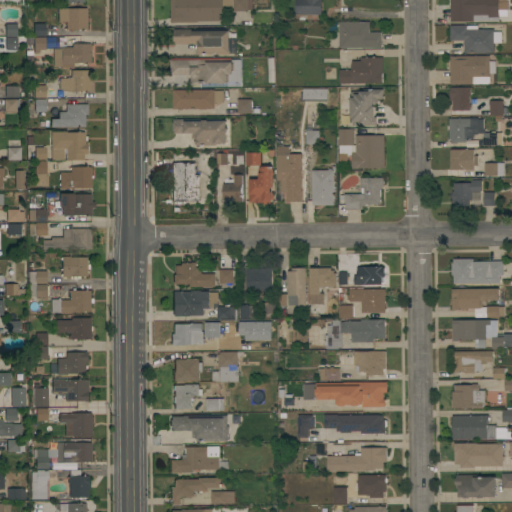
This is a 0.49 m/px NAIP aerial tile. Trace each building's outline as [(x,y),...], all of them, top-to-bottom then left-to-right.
[(252,0),(252,10),(246,10),(246,11),(223,11),(223,13),(220,14),(220,21),(198,21),(198,22),(171,23),(170,0),(252,0)] [(294,14),(294,0),(321,0),(321,15),(294,14)] [(450,22),(450,0),(506,0),(506,16),(499,16),(499,21),(450,22)] [(87,8),(87,17),(89,17),(89,21),(87,21),(87,29),(72,29),(72,31),(69,31),(69,29),(64,29),(64,27),(66,27),(66,22),(64,22),(64,23),(62,23),(62,21),(58,21),(58,8),(87,8)] [(369,22),(369,33),(381,32),(381,47),(339,48),(339,22),(369,22)] [(17,23),(17,36),(5,36),(5,23),(17,23)] [(45,23),(45,35),(34,36),(34,23),(45,23)] [(494,29),(494,32),(501,32),(501,43),(493,43),(493,53),(464,53),(464,41),(450,41),(450,25),(466,25),(466,26),(478,26),(478,29),(494,29)] [(230,29),(230,54),(216,55),(216,52),(212,52),(212,54),(196,55),(196,43),(193,43),(193,44),(173,44),(173,35),(174,35),(174,30),(230,29)] [(16,37),(17,49),(6,49),(6,37),(16,37)] [(45,49),(39,49),(39,53),(34,53),(34,37),(45,37),(45,49)] [(61,47),(72,47),(72,43),(90,43),(90,50),(91,50),(91,55),(90,55),(90,62),(73,63),(73,66),(52,66),(52,48),(61,48),(61,47)] [(489,56),(489,61),(495,61),(495,74),(489,74),(489,84),(473,84),(450,84),(449,56),(489,56)] [(339,84),(339,70),(351,70),(351,61),(360,61),(360,57),(382,57),(382,83),(339,84)] [(232,59),(232,63),(233,63),(233,71),(232,71),(232,74),(229,74),(229,83),(222,83),(222,84),(217,84),(217,83),(206,84),(206,82),(190,82),(190,75),(170,76),(170,60),(232,59)] [(249,80),(262,80),(261,67),(249,68),(249,80)] [(90,78),(91,78),(91,84),(90,84),(90,91),(64,91),(59,88),(59,77),(71,77),(71,70),(90,69),(90,78)] [(5,85),(19,85),(19,96),(5,97),(5,85)] [(46,97),(34,97),(34,98),(32,98),(32,96),(32,89),(34,89),(34,85),(45,85),(46,97)] [(470,87),(471,96),(469,96),(469,104),(471,104),(471,108),(469,108),(469,110),(452,111),(452,101),(449,101),(449,88),(470,87)] [(302,100),(302,89),(327,89),(327,100),(302,100)] [(350,91),(370,91),(370,90),(383,89),(383,99),(379,99),(379,100),(374,106),(375,117),(376,117),(376,126),(353,126),(352,118),(351,118),(350,91)] [(222,90),(222,103),(214,103),(214,109),(173,109),(172,90),(214,90),(214,91),(222,90)] [(18,99),(18,106),(16,106),(16,111),(4,111),(4,99),(18,99)] [(46,111),(35,111),(35,114),(31,114),(31,108),(34,108),(34,99),(46,99),(46,111)] [(252,99),(252,113),(238,113),(238,99),(252,99)] [(503,116),(489,116),(489,105),(485,105),(485,100),(490,100),(490,101),(503,101),(503,116)] [(51,127),(50,119),(58,118),(58,111),(66,111),(66,104),(88,103),(88,114),(85,114),(85,126),(51,127)] [(481,120),(482,130),(478,130),(478,134),(474,134),(474,137),(473,137),(473,138),(466,138),(466,142),(457,142),(457,144),(450,144),(450,140),(449,140),(449,119),(477,118),(477,120),(481,120)] [(223,119),(223,120),(226,120),(226,128),(228,128),(228,133),(226,133),(227,144),(216,144),(217,146),(197,146),(195,144),(195,141),(197,139),(192,139),(192,134),(173,134),(173,131),(172,122),(173,122),(173,119),(223,119)] [(353,146),(338,146),(338,129),(353,129),(353,146)] [(51,131),(67,131),(85,131),(85,136),(87,136),(87,140),(85,140),(85,143),(87,143),(87,153),(83,153),(83,159),(66,159),(66,153),(64,153),(64,159),(51,159),(51,131)] [(319,144),(306,144),(305,131),(319,131),(319,144)] [(283,143),(274,143),(274,132),(283,132),(283,143)] [(496,133),(497,145),(483,146),(483,133),(496,133)] [(384,169),(351,169),(351,152),(355,152),(355,136),(384,136),(384,169)] [(35,159),(35,147),(43,147),(43,145),(45,145),(45,146),(46,146),(46,159),(35,159)] [(20,147),(21,159),(7,159),(7,147),(20,147)] [(302,202),(286,202),(286,192),(280,192),(280,181),(277,181),(277,148),(289,148),(289,154),(301,154),(302,202)] [(474,149),(474,156),(478,156),(478,166),(474,166),(474,170),(450,170),(450,150),(474,149)] [(261,166),(246,166),(245,153),(261,152),(261,166)] [(228,163),(215,163),(215,154),(228,153),(228,163)] [(34,161),(46,161),(46,175),(47,175),(48,185),(35,185),(34,161)] [(172,163),(194,162),(195,175),(199,175),(200,200),(172,201),(172,163)] [(503,163),(504,178),(495,178),(495,176),(484,176),(484,163),(503,163)] [(91,175),(93,175),(93,178),(91,178),(91,187),(72,187),(72,188),(59,188),(59,185),(59,182),(59,179),(58,179),(58,174),(59,174),(59,171),(70,171),(70,166),(91,166),(91,175)] [(312,170),(328,170),(328,169),(332,169),(332,170),(332,166),(334,166),(335,171),(334,171),(334,205),(312,206),(312,170)] [(271,192),(272,193),(273,195),(274,196),(274,198),(273,199),(273,200),(273,201),(271,201),(271,203),(254,203),(254,202),(249,202),(249,179),(258,179),(258,170),(259,168),(260,168),(261,167),(272,167),(272,169),(271,169),(271,192)] [(14,170),(23,170),(23,188),(14,188),(14,170)] [(242,202),(234,202),(234,199),(223,199),(223,178),(231,178),(233,178),(233,175),(242,175),(242,202)] [(384,178),(384,187),(382,187),(382,189),(380,189),(380,204),(364,204),(364,205),(360,205),(360,209),(345,210),(345,204),(344,204),(344,194),(361,194),(361,188),(363,188),(363,187),(360,187),(360,178),(384,178)] [(471,183),(471,180),(481,180),(482,192),(472,192),(472,200),(469,200),(469,206),(453,206),(453,201),(452,201),(452,199),(450,198),(450,194),(452,192),(453,192),(453,183),(471,183)] [(495,192),(495,206),(483,206),(483,193),(495,192)] [(91,201),(95,201),(95,207),(91,207),(91,215),(85,215),(85,221),(60,222),(60,214),(62,214),(62,209),(61,209),(61,208),(59,208),(59,194),(91,193),(91,201)] [(19,208),(19,211),(22,211),(22,221),(7,221),(7,209),(19,208)] [(46,208),(47,210),(48,210),(48,219),(47,219),(47,221),(35,221),(35,220),(28,220),(28,209),(35,209),(46,208)] [(35,235),(35,234),(28,234),(28,223),(35,223),(35,222),(47,222),(47,235),(35,235)] [(7,223),(20,223),(20,234),(7,234),(7,223)] [(42,249),(42,239),(51,239),(51,237),(62,237),(62,228),(91,228),(91,249),(42,249)] [(87,264),(89,264),(89,269),(87,269),(87,270),(88,270),(88,273),(87,273),(87,276),(80,276),(80,278),(73,278),(73,276),(72,276),(72,278),(62,278),(62,275),(60,275),(60,273),(62,273),(62,270),(60,270),(60,268),(62,268),(62,260),(60,260),(60,257),(62,257),(62,256),(70,256),(87,256),(87,264)] [(453,284),(453,275),(451,275),(451,262),(453,262),(453,259),(473,259),(473,261),(503,261),(504,275),(500,275),(500,283),(453,284)] [(188,287),(188,283),(173,283),(173,274),(175,274),(175,265),(180,265),(180,262),(196,262),(196,267),(199,267),(199,271),(202,274),(215,274),(215,287),(188,287)] [(381,267),(385,267),(385,277),(381,277),(381,285),(357,285),(357,283),(351,283),(351,269),(357,269),(357,267),(381,267)] [(272,268),(272,291),(263,291),(263,294),(249,295),(249,293),(247,293),(246,269),(272,268)] [(306,306),(288,306),(287,271),(292,271),(292,268),(306,268),(306,306)] [(310,268),(331,268),(331,271),(334,270),(334,273),(336,273),(336,287),(334,287),(334,288),(331,288),(331,287),(320,287),(320,293),(323,293),(323,304),(311,305),(310,268)] [(233,269),(233,271),(237,271),(237,277),(233,277),(233,283),(220,284),(219,270),(233,269)] [(46,272),(48,272),(48,281),(47,281),(47,283),(35,283),(35,284),(47,284),(47,297),(35,297),(35,296),(29,296),(29,284),(28,284),(28,271),(35,271),(35,270),(46,270),(46,272)] [(337,273),(345,273),(345,286),(337,286),(337,273)] [(4,283),(18,283),(18,288),(25,288),(25,294),(5,295),(4,283)] [(60,312),(51,312),(50,299),(60,299),(70,299),(69,292),(68,292),(68,290),(72,290),(72,288),(76,288),(76,290),(90,290),(90,298),(93,298),(93,302),(91,302),(91,311),(60,312)] [(498,288),(499,300),(483,300),(483,303),(482,303),(482,307),(486,307),(486,306),(499,306),(499,307),(504,307),(504,317),(474,318),(474,309),(464,309),(464,310),(452,310),(451,289),(498,288)] [(385,289),(385,313),(361,313),(361,302),(349,302),(349,290),(385,289)] [(201,290),(201,291),(209,291),(209,292),(217,292),(217,308),(209,308),(209,309),(203,309),(203,315),(173,316),(173,291),(201,290)] [(339,318),(338,305),(346,305),(346,303),(350,303),(350,305),(353,305),(353,318),(339,318)] [(255,318),(249,318),(249,319),(240,320),(240,306),(249,305),(249,306),(255,306),(255,318)] [(216,308),(233,308),(233,319),(216,319),(216,308)] [(320,309),(320,317),(308,317),(308,309),(320,309)] [(71,319),(71,317),(91,317),(91,326),(92,326),(92,331),(90,331),(91,338),(76,339),(76,340),(73,340),(73,339),(69,339),(68,335),(70,335),(70,332),(56,332),(56,319),(71,319)] [(342,348),(338,348),(338,349),(325,349),(325,346),(323,346),(323,341),(325,341),(324,325),(332,325),(332,319),(338,318),(338,320),(339,321),(340,322),(341,323),(342,325),(342,348)] [(351,343),(351,334),(344,334),(344,321),(361,321),(361,320),(384,319),(385,339),(373,339),(374,342),(351,343)] [(20,320),(20,332),(8,333),(7,320),(20,320)] [(490,320),(497,320),(497,330),(489,330),(489,338),(486,338),(486,339),(485,339),(485,348),(474,348),(474,340),(465,340),(465,341),(452,341),(452,320),(490,320)] [(202,323),(202,330),(212,330),(212,335),(210,335),(210,336),(207,336),(207,339),(206,339),(206,345),(171,345),(171,333),(173,333),(173,323),(202,323)] [(239,342),(269,341),(269,323),(239,323),(239,342)] [(47,345),(35,345),(35,332),(47,332),(47,345)] [(230,335),(230,350),(217,350),(217,349),(215,349),(215,339),(217,339),(216,335),(230,335)] [(511,337),(511,347),(504,347),(504,349),(492,349),(492,337),(511,337)] [(47,359),(35,359),(35,346),(47,346),(47,359)] [(87,351),(87,362),(85,362),(85,365),(87,365),(87,369),(86,369),(86,373),(58,374),(57,358),(66,358),(66,352),(87,351)] [(385,351),(386,369),(383,369),(383,375),(365,375),(365,372),(355,372),(355,365),(358,365),(358,351),(385,351)] [(493,351),(493,362),(486,362),(486,364),(482,364),(482,371),(475,371),(475,373),(464,373),(464,372),(453,373),(452,352),(493,351)] [(243,352),(243,358),(237,358),(237,366),(238,366),(238,382),(212,382),(212,368),(218,368),(218,354),(219,354),(219,352),(243,352)] [(10,369),(10,358),(23,358),(23,369),(10,369)] [(198,359),(198,363),(202,363),(202,373),(198,373),(198,381),(173,381),(173,371),(174,371),(174,359),(198,359)] [(505,379),(493,379),(493,368),(504,368),(505,379)] [(339,369),(339,381),(318,381),(318,369),(339,369)] [(60,392),(60,394),(56,394),(56,392),(51,392),(51,379),(85,379),(85,383),(87,383),(87,388),(85,388),(85,390),(87,390),(87,401),(84,401),(84,400),(65,400),(65,397),(66,397),(66,392),(60,392)] [(501,391),(511,391),(511,379),(502,380),(501,391)] [(387,382),(387,393),(384,393),(384,400),(385,400),(385,407),(362,407),(362,405),(360,405),(359,406),(353,406),(352,405),(347,405),(345,406),(340,406),(339,405),(337,405),(337,399),(303,400),(303,384),(316,384),(316,383),(387,382)] [(198,384),(198,389),(202,389),(202,396),(193,396),(193,401),(191,401),(191,409),(174,409),(174,403),(173,403),(173,396),(174,396),(174,390),(173,390),(173,385),(198,384)] [(451,408),(451,392),(454,392),(454,386),(473,385),(472,384),(477,384),(477,386),(479,386),(479,389),(477,389),(477,391),(484,391),(484,403),(482,403),(482,409),(473,409),(473,408),(451,408)] [(10,387),(24,387),(25,406),(11,406),(11,395),(10,387)] [(47,407),(36,407),(36,387),(47,387),(47,407)] [(223,398),(223,411),(206,411),(205,399),(223,398)] [(5,421),(5,408),(17,408),(17,421),(5,421)] [(36,408),(47,408),(47,421),(36,420),(36,408)] [(511,410),(511,422),(502,422),(502,410),(511,410)] [(92,416),(93,416),(93,420),(91,420),(92,436),(72,436),(72,435),(65,435),(65,422),(59,422),(59,413),(72,413),(92,412),(92,416)] [(227,415),(227,426),(229,427),(229,432),(227,433),(227,441),(196,441),(196,438),(192,438),(192,430),(171,431),(171,427),(170,427),(170,419),(171,419),(171,416),(227,415)] [(313,415),(313,418),(314,418),(314,427),(312,427),(312,429),(297,429),(297,415),(313,415)] [(379,415),(379,416),(383,416),(383,420),(385,420),(387,422),(387,426),(385,427),(385,434),(360,434),(360,431),(351,432),(351,433),(340,433),(340,432),(336,432),(336,428),(323,428),(323,415),(337,415),(379,415)] [(488,415),(488,417),(490,417),(490,420),(488,420),(488,425),(495,425),(495,428),(507,428),(507,432),(511,432),(511,440),(506,440),(506,439),(452,440),(452,416),(488,415)] [(231,424),(230,416),(238,416),(238,424),(231,424)] [(20,423),(20,436),(12,436),(0,436),(0,419),(3,419),(3,423),(12,423),(20,423)] [(24,439),(24,451),(7,451),(7,439),(24,439)] [(91,462),(52,462),(52,457),(48,457),(48,469),(36,469),(36,457),(33,457),(33,448),(52,448),(52,442),(56,442),(91,442),(91,462)] [(502,444),(502,456),(504,456),(504,461),(502,461),(502,466),(473,467),(473,468),(460,468),(460,464),(454,464),(454,443),(476,443),(476,444),(502,444)] [(170,473),(169,460),(182,460),(182,455),(185,455),(185,447),(218,447),(219,461),(227,461),(228,469),(219,469),(219,470),(198,470),(198,472),(192,472),(192,473),(170,473)] [(327,471),(327,458),(348,457),(348,456),(361,455),(361,448),(386,447),(386,462),(383,462),(383,468),(375,469),(375,471),(327,471)] [(48,498),(31,498),(31,482),(31,471),(36,471),(36,469),(59,469),(59,479),(50,479),(50,481),(48,481),(48,498)] [(89,482),(90,482),(90,489),(89,489),(89,497),(85,497),(85,499),(73,499),(73,497),(69,497),(69,484),(67,484),(67,475),(70,475),(70,469),(80,469),(80,475),(89,475),(89,482)] [(511,488),(501,488),(501,473),(511,473),(511,488)] [(477,474),(477,477),(496,477),(496,497),(462,498),(462,497),(458,497),(458,488),(456,488),(456,484),(454,484),(454,478),(456,478),(456,475),(477,474)] [(357,475),(385,475),(386,492),(383,492),(383,498),(369,498),(369,495),(358,495),(357,475)] [(219,478),(219,484),(221,484),(221,487),(219,487),(219,488),(207,488),(207,491),(202,491),(202,493),(199,493),(199,492),(193,492),(193,497),(189,497),(189,498),(185,498),(185,497),(179,497),(179,504),(171,504),(171,486),(174,486),(174,479),(176,479),(177,478),(181,478),(182,479),(199,479),(199,478),(219,478)] [(333,487),(346,487),(346,503),(333,503),(333,487)] [(25,488),(25,499),(8,500),(7,488),(25,488)] [(234,491),(234,504),(211,504),(210,491),(234,491)] [(0,511),(0,503),(2,503),(3,504),(10,504),(10,511),(0,511)] [(86,503),(86,511),(67,511),(67,510),(58,510),(58,503),(86,503)]
